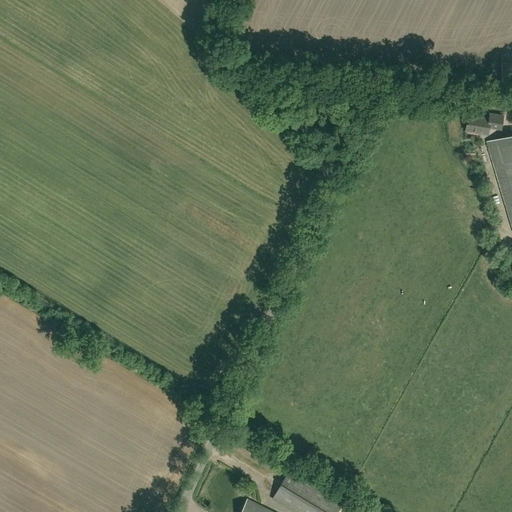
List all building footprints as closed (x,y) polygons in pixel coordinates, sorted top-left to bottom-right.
[(511,62),(501,63),(502,83),(511,82),(511,62)] [(503,116),(490,114),(489,118),(468,115),(466,131),(487,134),(488,127),(501,129),(503,116)] [(511,134),(487,141),(511,225),(511,134)] [(338,511),(344,503),(290,470),(273,497),(297,511),(338,511)] [(276,511),(249,498),(241,511),(276,511)]
